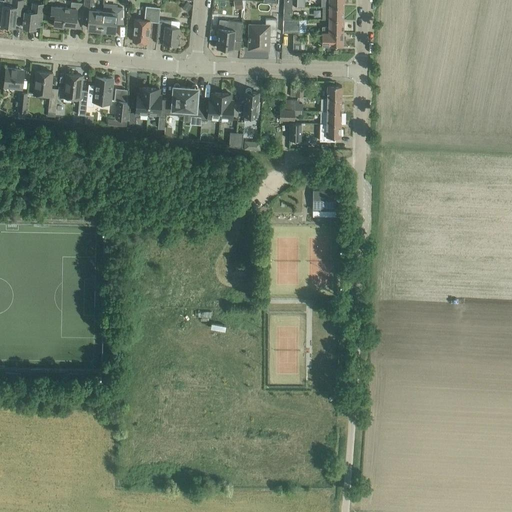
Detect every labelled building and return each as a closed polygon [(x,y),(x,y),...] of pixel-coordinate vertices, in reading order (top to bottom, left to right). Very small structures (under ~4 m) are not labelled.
[(3,7),(1,20),(1,24),(14,26),(16,14),(22,15),(23,0),(12,0),(12,5),(3,4),(3,7)] [(101,29),(103,10),(96,9),(94,0),(83,0),(84,3),(82,12),(82,19),(88,20),(87,27),(101,29)] [(283,0),(283,18),(292,19),(292,0),(283,0)] [(77,12),(82,12),(84,3),(71,1),(70,7),(51,5),(50,15),(55,15),(53,26),(63,27),(63,25),(75,26),(77,12)] [(41,25),(43,7),(43,3),(33,2),(32,11),(24,10),(23,26),(35,28),(35,23),(41,23),(40,25),(41,25)] [(150,21),(158,21),(159,19),(160,7),(146,5),(144,19),(134,18),(132,40),(148,41),(150,21)] [(123,7),(117,6),(116,11),(103,10),(101,29),(115,30),(116,23),(123,23),(123,7)] [(343,6),(329,6),(323,6),(322,19),(329,19),(343,19),(343,6)] [(249,38),(248,49),(269,49),(269,35),(276,35),(277,18),(265,18),(265,24),(262,24),(262,28),(249,28),(249,36),(248,36),(248,38),(249,38)] [(283,18),(282,31),(293,31),(299,32),(299,19),(292,19),(283,18)] [(177,44),(179,26),(180,21),(159,19),(158,21),(158,31),(164,32),(163,43),(177,44)] [(216,46),(233,48),(234,39),(241,40),(243,21),(228,19),(227,28),(218,27),(216,46)] [(343,32),(343,19),(329,19),(328,26),(322,26),(322,31),(343,32)] [(343,45),(343,32),(322,31),(322,44),(343,45)] [(6,67),(5,77),(4,86),(21,88),(23,79),(24,69),(6,67)] [(36,70),(35,80),(34,93),(50,94),(48,110),(56,111),(57,98),(58,88),(51,87),(53,72),(36,70)] [(66,73),(65,83),(63,96),(80,98),(78,114),(86,114),(87,105),(86,105),(88,91),(81,90),(82,75),(66,73)] [(95,76),(94,86),(88,85),(88,91),(86,105),(87,105),(94,106),(94,101),(110,103),(113,78),(95,76)] [(184,109),(186,86),(180,86),(179,84),(178,83),(177,83),(175,83),(174,84),(174,86),(173,99),(167,98),(166,113),(184,114),(184,109)] [(197,100),(198,87),(197,86),(196,84),(195,84),(193,84),(192,85),(191,87),(186,86),(184,109),(191,110),(191,115),(201,116),(202,101),(197,100)] [(342,85),(327,84),(327,94),(327,98),(341,98),(342,85)] [(148,113),(149,87),(140,86),(139,93),(137,92),(135,112),(129,111),(128,102),(129,119),(130,127),(137,129),(136,116),(140,117),(140,112),(148,113)] [(290,88),(290,95),(303,96),(303,86),(296,86),(296,89),(290,88)] [(166,113),(167,98),(161,98),(161,94),(159,94),(159,88),(149,87),(148,113),(159,113),(159,116),(166,117),(166,113)] [(258,92),(252,91),(251,90),(250,88),(249,88),(247,88),(246,89),(245,91),(244,114),(244,119),(248,119),(248,114),(256,115),(257,109),(258,109),(258,110),(259,110),(260,100),(259,100),(259,101),(258,101),(258,92)] [(18,110),(18,117),(25,117),(25,110),(26,111),(28,92),(20,91),(18,110)] [(219,118),(221,92),(212,91),(211,98),(208,98),(208,101),(202,101),(201,116),(201,119),(207,120),(208,117),(219,118)] [(232,119),(233,103),(233,99),(230,99),(231,93),(221,92),(219,118),(227,118),(227,123),(231,123),(231,119),(232,119)] [(321,110),(341,110),(341,109),(343,109),(343,103),(341,103),(341,98),(327,98),(321,97),(321,110)] [(287,99),(287,109),(297,109),(302,109),(302,102),(299,102),(299,99),(287,99)] [(129,119),(128,102),(118,101),(117,117),(129,119)] [(302,115),(302,109),(297,109),(287,109),(280,109),(280,120),(295,120),(295,115),(302,115)] [(341,110),(321,110),(319,110),(319,112),(320,112),(320,123),(341,123),(341,110)] [(85,115),(85,120),(85,123),(93,124),(94,115),(85,115)] [(290,122),(290,139),(300,139),(301,123),(290,122)] [(341,123),(320,123),(320,140),(335,140),(335,136),(340,136),(340,134),(342,134),(343,128),(341,128),(341,123)] [(339,189),(313,189),(312,207),(338,207),(339,189)]
